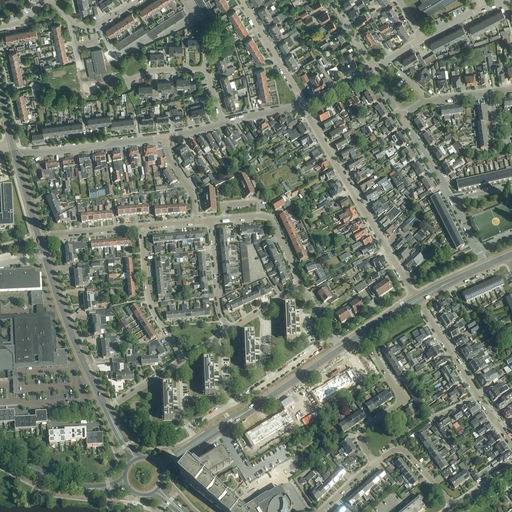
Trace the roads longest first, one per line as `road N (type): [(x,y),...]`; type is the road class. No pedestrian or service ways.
road 1 (residential): [(417,299),(303,105)]
road 2 (tertiary): [(100,397),(38,238)]
road 3 (tertiary): [(197,442),(340,349)]
road 4 (residential): [(374,462),(360,434),(400,396),(361,334)]
road 5 (residential): [(164,135),(13,150)]
road 6 (residential): [(184,360),(149,300),(141,228)]
road 7 (residential): [(303,105),(240,0)]
